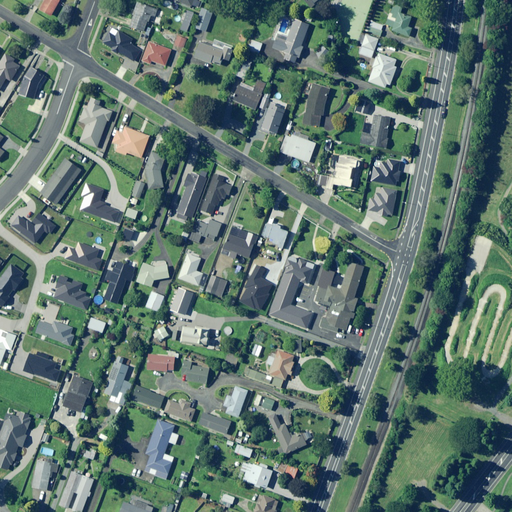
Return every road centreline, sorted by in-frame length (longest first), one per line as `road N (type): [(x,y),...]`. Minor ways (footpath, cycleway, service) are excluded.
road 1 (residential): [(76,57),(405,255)]
road 2 (primary): [(405,255),(456,0)]
road 3 (primary): [(351,420),(405,255)]
road 4 (residential): [(76,57),(43,143),(0,200)]
road 5 (residential): [(202,393),(232,376),(351,420)]
road 6 (residential): [(0,230),(38,259),(41,272),(23,327),(0,319)]
